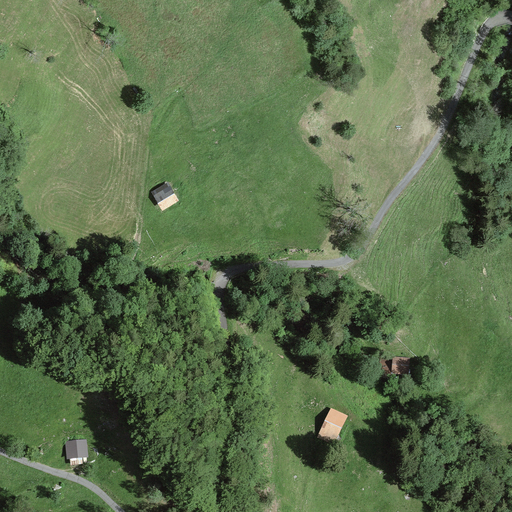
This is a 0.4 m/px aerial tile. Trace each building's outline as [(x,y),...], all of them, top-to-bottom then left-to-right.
[(154,191),(162,206),(175,199),(166,184),(154,191)] [(0,191),(0,208),(10,207),(8,191),(0,191)] [(378,315),(368,324),(378,336),(388,328),(378,315)] [(406,370),(407,360),(383,358),(381,370),(406,374),(409,374),(409,370),(406,370)] [(324,439),(325,437),(332,440),(344,417),(333,411),(320,437),(324,439)] [(69,457),(84,455),(82,442),(68,443),(69,457)]
